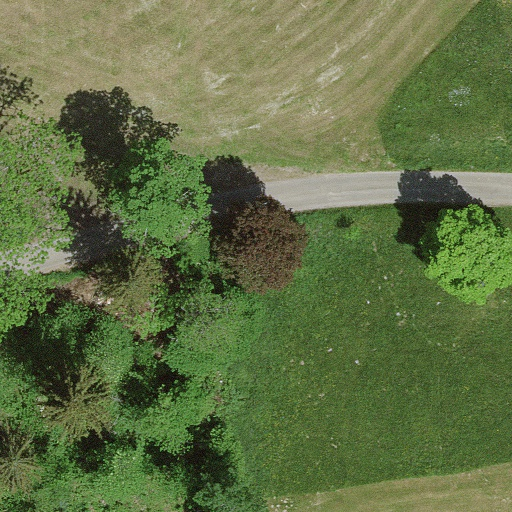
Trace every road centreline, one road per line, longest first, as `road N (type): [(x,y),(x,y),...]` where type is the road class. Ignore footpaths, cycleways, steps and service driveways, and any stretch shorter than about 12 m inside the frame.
road 1 (residential): [(0,275),(301,203),(511,194)]
road 2 (track): [(301,203),(165,164),(0,148)]
